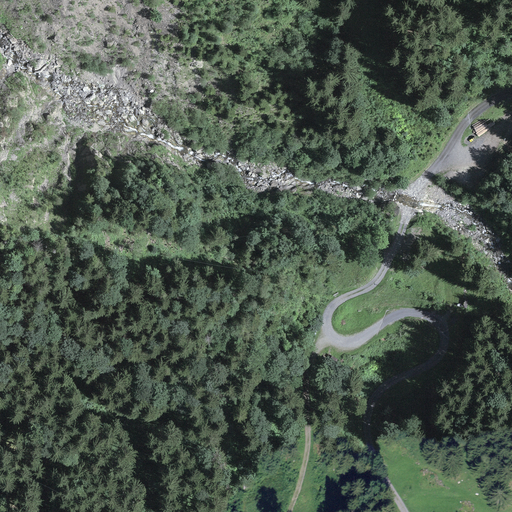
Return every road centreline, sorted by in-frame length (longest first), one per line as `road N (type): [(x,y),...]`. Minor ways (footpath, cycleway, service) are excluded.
road 1 (track): [(288,511),(304,467),(308,377),(318,351),(330,336),(353,342),(405,312),(435,320),(445,339),(434,362),(387,384),(368,412),(370,452),(404,511)]
road 2 (track): [(511,91),(462,126),(422,182),(380,274),(327,312),(330,336)]
